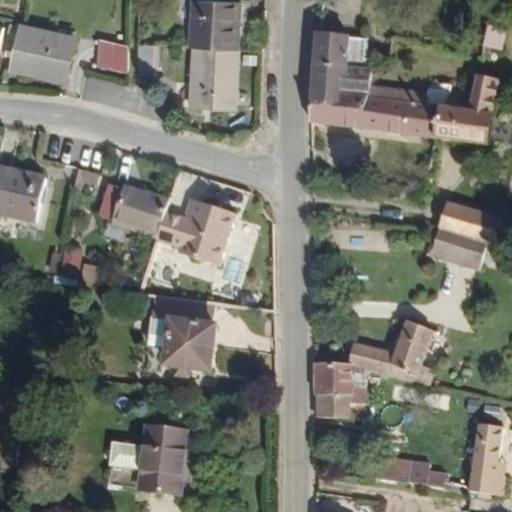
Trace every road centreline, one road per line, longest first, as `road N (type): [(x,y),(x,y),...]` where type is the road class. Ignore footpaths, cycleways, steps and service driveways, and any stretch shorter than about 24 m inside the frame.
road 1 (secondary): [(300,511),(297,181)]
road 2 (residential): [(297,181),(126,128),(0,114)]
road 3 (secondary): [(297,181),(304,0)]
